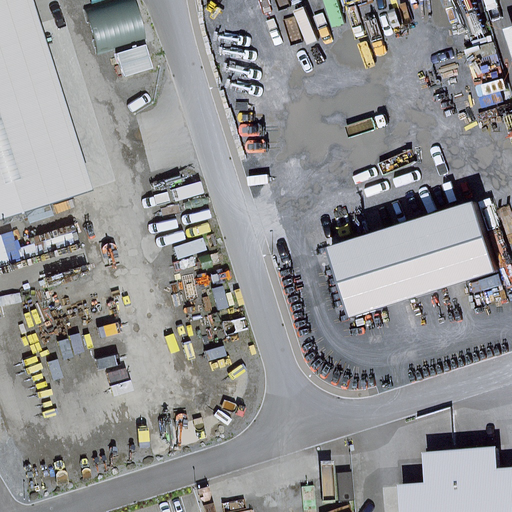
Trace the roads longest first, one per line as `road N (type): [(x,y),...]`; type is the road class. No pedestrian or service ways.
road 1 (residential): [(300,434),(166,0)]
road 2 (unclassified): [(300,434),(59,511)]
road 3 (unclassified): [(511,366),(300,434)]
